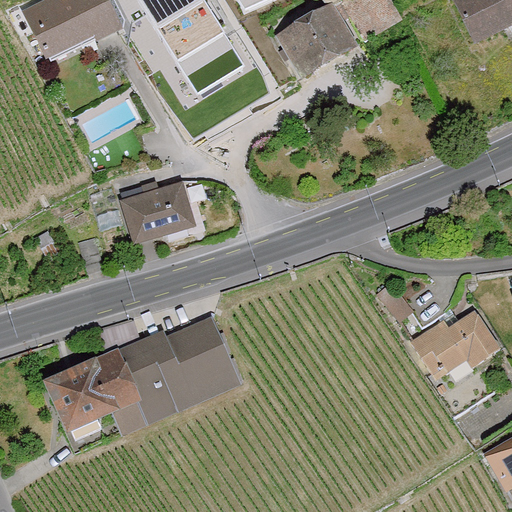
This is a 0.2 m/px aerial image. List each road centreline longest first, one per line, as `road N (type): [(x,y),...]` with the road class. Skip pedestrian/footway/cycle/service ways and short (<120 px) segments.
road 1 (secondary): [(352,223),(0,332)]
road 2 (residential): [(511,262),(403,264),(363,244),(352,223)]
road 3 (secondary): [(511,150),(352,223)]
